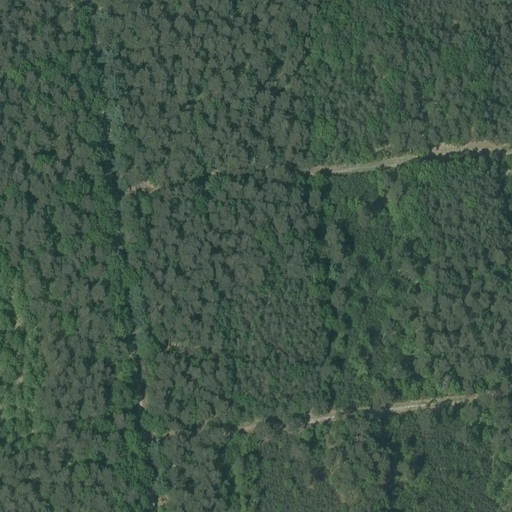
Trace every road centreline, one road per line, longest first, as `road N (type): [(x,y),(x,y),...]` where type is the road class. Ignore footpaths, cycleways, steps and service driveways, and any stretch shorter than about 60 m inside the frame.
road 1 (track): [(89,0),(143,436)]
road 2 (track): [(511,154),(113,196)]
